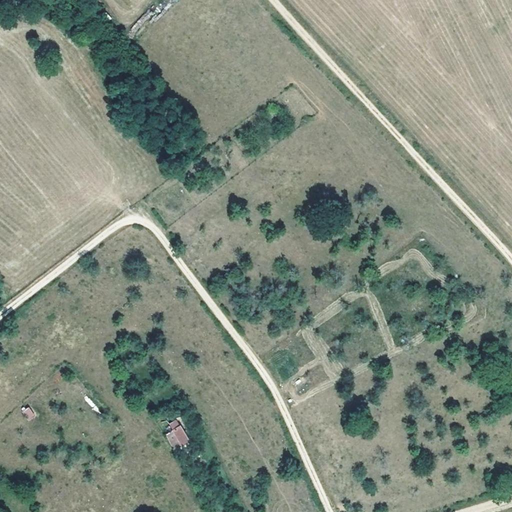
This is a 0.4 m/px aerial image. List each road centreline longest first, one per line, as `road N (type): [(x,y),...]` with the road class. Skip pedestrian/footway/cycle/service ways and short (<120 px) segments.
road 1 (track): [(0,315),(109,230),(136,222),(155,230),(274,388),(330,511)]
road 2 (track): [(511,260),(272,0)]
